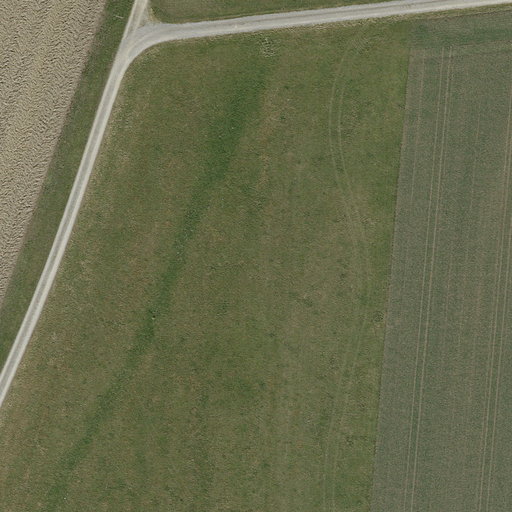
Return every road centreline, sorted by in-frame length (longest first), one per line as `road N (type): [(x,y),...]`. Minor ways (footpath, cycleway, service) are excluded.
road 1 (track): [(0,403),(148,0)]
road 2 (track): [(131,53),(186,31),(511,0)]
